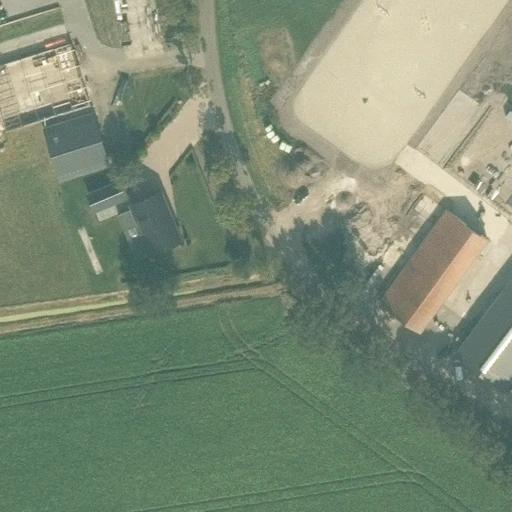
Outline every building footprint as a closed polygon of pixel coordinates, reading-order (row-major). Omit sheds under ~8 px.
[(0,0),(0,25),(58,11),(55,0),(0,0)] [(113,0),(119,31),(158,24),(153,0),(113,0)] [(71,41),(0,63),(0,117),(5,133),(42,121),(49,119),(91,106),(71,41)] [(438,187),(463,147),(476,155),(511,98),(511,82),(488,68),(420,176),(438,187)] [(359,211),(421,127),(384,100),(322,184),(359,211)] [(52,126),(44,129),(60,180),(108,165),(109,165),(93,113),(92,114),(52,126)] [(511,172),(484,150),(460,181),(511,222),(511,172)] [(88,194),(95,211),(128,197),(121,180),(88,194)] [(118,214),(136,258),(181,240),(161,192),(131,204),(133,208),(118,214)] [(392,286),(380,302),(420,331),(432,315),(486,239),(447,210),(434,228),(392,286)] [(511,281),(456,354),(504,391),(511,380),(511,281)]
